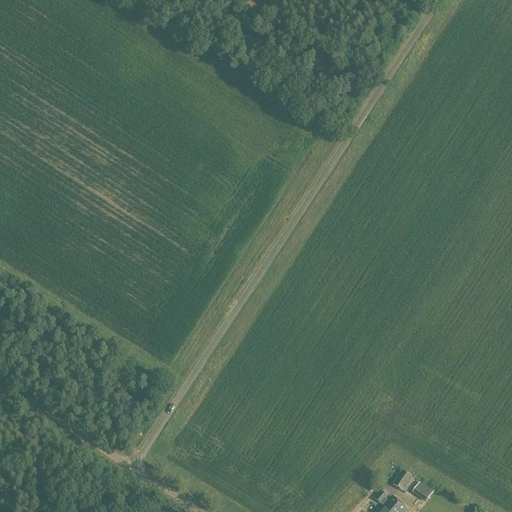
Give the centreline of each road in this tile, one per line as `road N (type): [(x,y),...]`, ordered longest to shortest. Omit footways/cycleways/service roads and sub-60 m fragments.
road 1 (track): [(133,471),(436,0)]
road 2 (unclassified): [(199,511),(0,384)]
